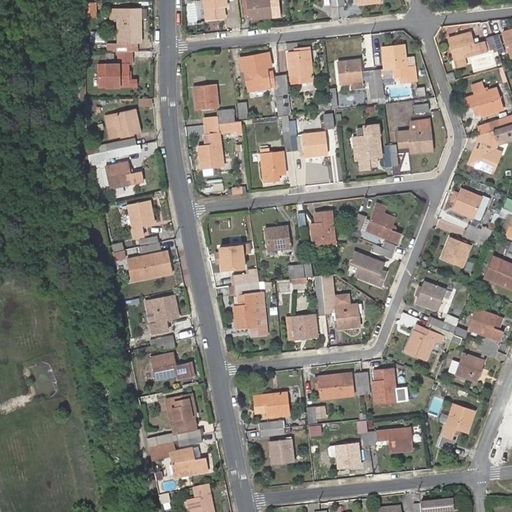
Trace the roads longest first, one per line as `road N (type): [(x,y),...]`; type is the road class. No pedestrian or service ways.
road 1 (track): [(76,0),(78,292),(135,511)]
road 2 (residential): [(443,181),(375,352),(220,371)]
road 3 (residential): [(188,207),(443,181)]
road 4 (residential): [(421,17),(172,43)]
road 5 (residential): [(245,499),(480,476)]
road 6 (residential): [(421,17),(458,138),(443,181)]
road 7 (residential): [(188,207),(220,371)]
road 8 (residential): [(172,43),(174,138),(188,207)]
road 9 (residential): [(220,371),(245,499)]
